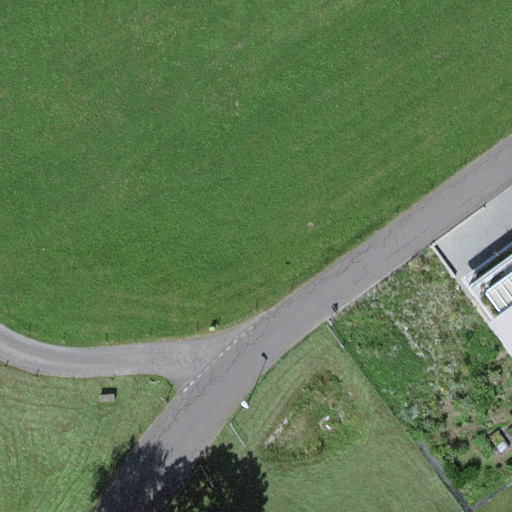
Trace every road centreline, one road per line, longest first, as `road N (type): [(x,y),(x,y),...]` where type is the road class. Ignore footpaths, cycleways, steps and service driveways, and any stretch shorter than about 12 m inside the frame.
road 1 (residential): [(511,157),(233,359)]
road 2 (residential): [(233,359),(77,364),(0,341)]
road 3 (residential): [(233,359),(135,417),(84,511)]
